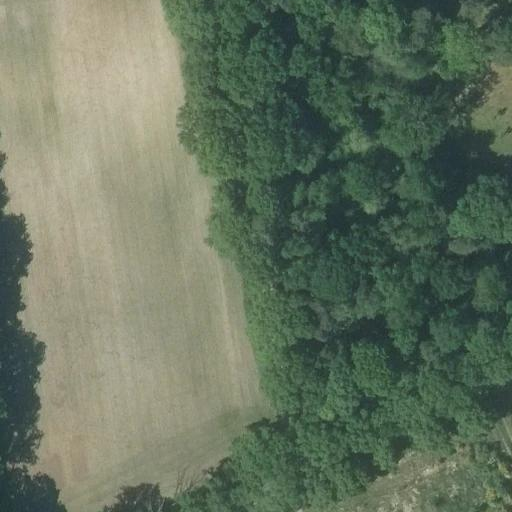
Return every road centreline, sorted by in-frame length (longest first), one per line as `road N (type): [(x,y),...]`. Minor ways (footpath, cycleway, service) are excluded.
road 1 (track): [(209,0),(298,480)]
road 2 (tertiary): [(230,511),(511,383)]
